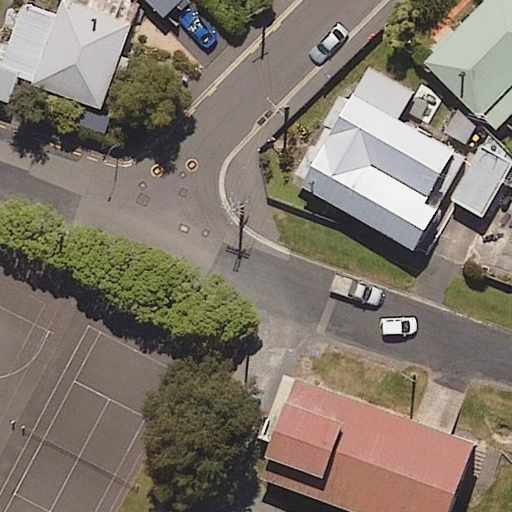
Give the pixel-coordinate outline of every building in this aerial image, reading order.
[(142,5),(128,0),(70,0),(63,20),(27,6),(11,49),(0,45),(0,104),(9,108),(18,83),(102,114),(142,5)] [(181,0),(145,0),(167,22),(185,4),(181,0)] [(511,0),(495,0),(426,69),(494,138),(511,120),(511,0)] [(415,96),(363,67),(295,189),(416,258),(470,163),(399,123),(415,96)] [(452,205),(485,222),(511,172),(511,165),(482,150),(452,205)] [(466,511),(489,450),(310,385),(274,483),(352,511),(466,511)]
